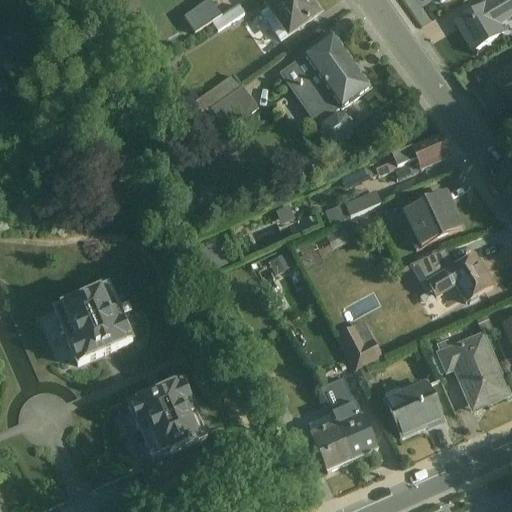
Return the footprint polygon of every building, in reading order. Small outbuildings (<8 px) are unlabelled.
[(251,9),(242,15),(232,0),(225,0),(205,13),(215,28),(221,24),(230,38),(258,19),(251,9)] [(288,45),(322,22),(306,0),(275,0),(262,9),(288,45)] [(436,0),(443,9),(456,0),(436,0)] [(511,24),(511,0),(495,0),(455,26),(475,57),(503,39),(499,33),(511,24)] [(319,131),(370,95),(332,43),(282,79),(319,131)] [(511,72),(492,88),(511,113),(511,72)] [(234,107),(254,92),(242,77),(223,92),(234,107)] [(259,94),(243,100),(252,121),(267,114),(259,94)] [(348,160),(375,146),(364,124),(337,138),(348,160)] [(400,185),(448,162),(436,137),(388,161),(400,185)] [(421,257),(465,236),(447,197),(403,217),(421,257)] [(354,205),(333,215),(347,247),(369,238),(354,205)] [(213,253),(222,274),(238,267),(228,246),(213,253)] [(464,312),(496,295),(477,260),(445,278),(464,312)] [(80,372),(132,348),(107,293),(55,317),(80,372)] [(316,323),(300,330),(311,356),(327,348),(316,323)] [(511,353),(511,325),(502,330),(511,353)] [(350,343),(366,381),(397,369),(381,331),(350,343)] [(464,421),(511,401),(484,338),(437,358),(464,421)] [(153,469),(208,446),(183,390),(129,413),(153,469)] [(400,448),(444,429),(428,391),(384,409),(400,448)] [(354,471),(379,459),(360,421),(335,433),(354,471)] [(354,471),(335,433),(308,446),(327,484),(354,471)]
